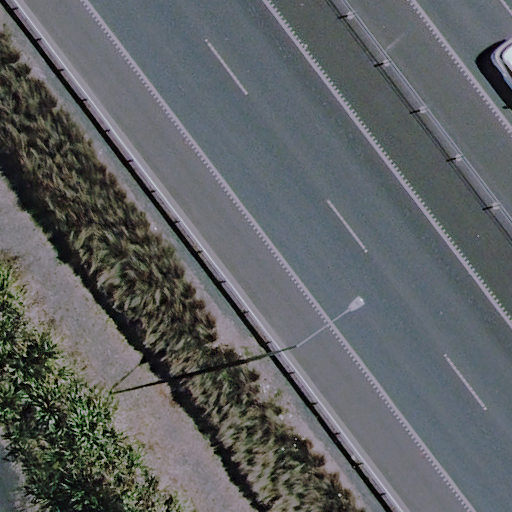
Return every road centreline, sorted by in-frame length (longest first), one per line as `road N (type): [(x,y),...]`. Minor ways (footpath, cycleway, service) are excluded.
road 1 (motorway): [(511,444),(175,0)]
road 2 (track): [(0,222),(204,511)]
